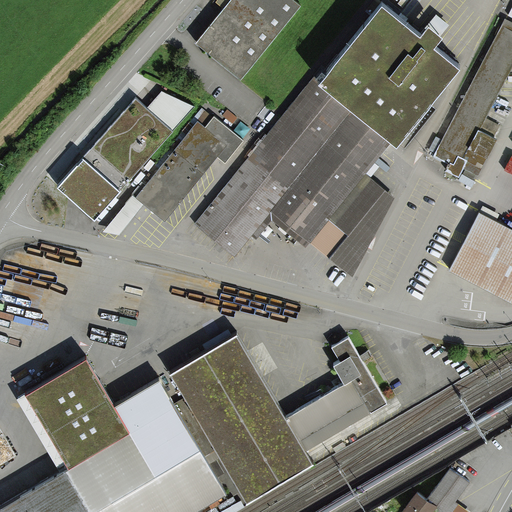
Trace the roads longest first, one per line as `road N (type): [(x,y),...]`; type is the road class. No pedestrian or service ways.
road 1 (residential): [(511,333),(449,333),(0,223)]
road 2 (tertiary): [(181,0),(0,215)]
